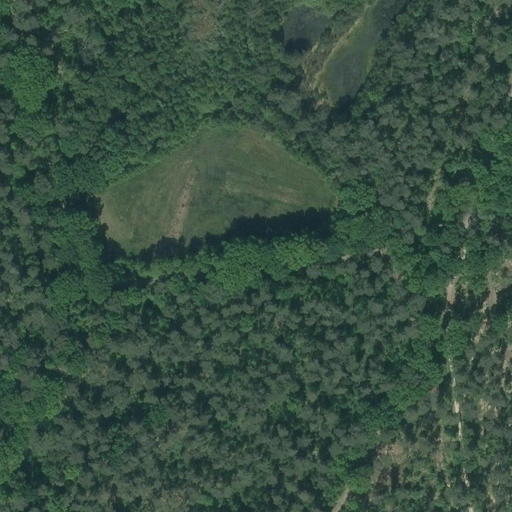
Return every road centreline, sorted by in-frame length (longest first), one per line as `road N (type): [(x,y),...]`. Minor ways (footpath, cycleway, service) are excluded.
road 1 (track): [(465,224),(361,255),(97,286),(30,108),(5,0)]
road 2 (track): [(333,511),(443,324)]
road 3 (unknown): [(465,224),(511,372)]
road 4 (track): [(465,224),(511,101)]
